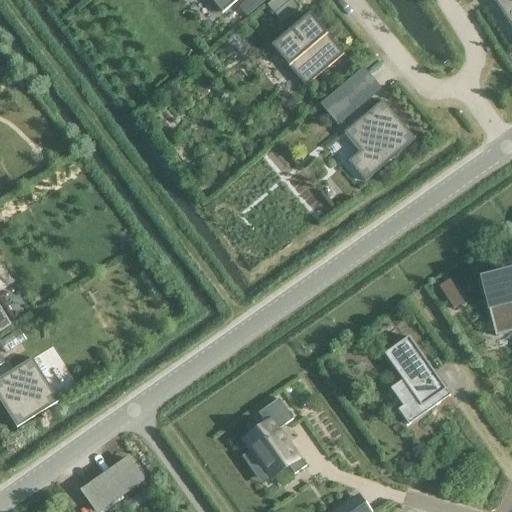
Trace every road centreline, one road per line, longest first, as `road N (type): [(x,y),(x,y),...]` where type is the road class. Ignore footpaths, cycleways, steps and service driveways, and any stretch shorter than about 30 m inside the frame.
road 1 (residential): [(138,412),(506,153)]
road 2 (residential): [(0,510),(138,412)]
road 3 (residential): [(348,0),(415,78),(439,94)]
road 4 (residential): [(138,412),(207,511)]
